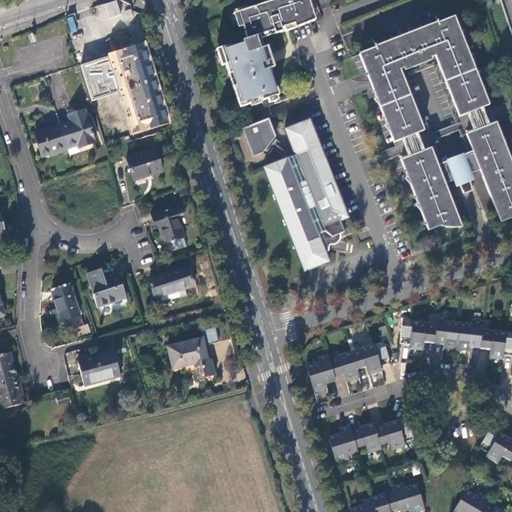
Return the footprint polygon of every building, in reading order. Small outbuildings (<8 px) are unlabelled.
[(290,20),(317,11),(319,10),(315,0),(278,0),(238,14),(245,36),(290,20)] [(511,0),(501,0),(511,32),(511,0)] [(92,3),(91,16),(120,19),(120,24),(131,25),(131,18),(131,10),(118,9),(118,5),(92,3)] [(317,15),(317,11),(290,20),(291,23),(317,15)] [(461,117),(490,105),(456,17),(440,23),(436,13),(436,14),(439,22),(377,46),(374,38),(373,38),(374,40),(364,44),(367,52),(361,54),(395,143),(425,131),(401,69),(406,68),(406,70),(433,60),(432,57),(437,55),(461,117)] [(290,20),(245,36),(246,40),(221,48),(239,108),(278,94),(270,67),(274,66),(270,55),(267,56),(260,33),(277,28),(278,31),(289,28),(288,24),(291,23),(290,20)] [(109,56),(81,64),(92,100),(118,92),(131,134),(170,124),(146,40),(107,53),(109,56)] [(497,122),(490,105),(461,117),(467,134),(497,122)] [(71,122),(60,125),(68,149),(77,146),(78,148),(95,143),(84,111),(69,116),(71,122)] [(271,119),(244,129),(255,157),(265,153),(278,137),(271,119)] [(329,262),(327,256),(325,253),(330,238),(339,234),(344,232),(340,222),(349,219),(309,121),(284,130),(294,156),(264,168),(304,272),(329,262)] [(511,161),(497,122),(467,134),(474,152),(438,166),(432,148),(402,160),(429,230),(445,224),(446,227),(451,228),(458,228),(462,227),(446,184),(456,180),(458,185),(461,185),(463,190),(473,186),(471,180),(473,180),(471,174),(481,170),(501,222),(511,218),(511,161)] [(68,149),(60,125),(35,133),(42,157),(68,149)] [(425,131),(395,143),(402,160),(432,148),(425,131)] [(68,149),(70,156),(79,152),(78,148),(77,146),(68,149)] [(128,159),(136,186),(153,180),(152,177),(163,173),(156,150),(128,159)] [(158,222),(164,243),(185,238),(178,216),(185,214),(182,204),(152,213),(155,222),(158,222)] [(325,253),(327,256),(331,247),(338,244),(340,240),(340,238),(340,236),(339,234),(330,238),(325,253)] [(160,297),(184,289),(194,286),(188,267),(149,280),(155,299),(160,297)] [(88,273),(99,308),(127,300),(123,286),(122,286),(118,273),(105,277),(102,269),(88,273)] [(52,293),(60,322),(79,317),(69,288),(52,293)] [(187,295),(184,289),(160,297),(162,302),(171,299),(173,299),(187,295)] [(511,356),(511,333),(484,330),(485,321),(475,319),(475,324),(448,321),(448,316),(438,315),(437,324),(403,320),(401,343),(411,344),(410,348),(424,350),(425,342),(444,344),(444,348),(470,351),(471,347),(491,349),(490,358),(503,360),(504,355),(511,356)] [(201,330),(202,338),(204,346),(219,342),(215,327),(201,330)] [(204,346),(202,338),(167,347),(172,369),(183,367),(185,374),(194,372),(196,380),(215,375),(211,358),(207,359),(204,346)] [(320,362),(307,366),(315,392),(328,388),(326,384),(336,381),(335,377),(344,374),(347,382),(360,378),(357,370),(367,367),(369,375),(382,371),(381,367),(391,364),(384,341),(339,356),(338,351),(319,357),(320,362)] [(0,354),(0,409),(23,404),(21,397),(23,394),(20,391),(11,352),(0,354)] [(76,361),(83,386),(109,379),(110,382),(121,379),(114,352),(76,361)] [(55,398),(57,405),(68,402),(66,395),(55,398)] [(405,443),(414,440),(407,417),(376,427),(374,423),(361,427),(359,423),(340,429),(342,433),(329,437),(337,463),(350,460),(348,455),(358,452),(356,448),(367,445),(370,454),(382,450),(381,445),(391,442),(393,450),(407,446),(405,443)] [(511,439),(492,428),(480,447),(489,453),(487,457),(498,463),(502,455),(511,461),(511,460),(511,439)] [(351,508),(352,511),(390,511),(391,511),(400,508),(401,511),(403,511),(411,510),(411,511),(418,511),(425,510),(417,483),(404,488),(402,483),(383,489),(385,493),(363,500),(364,505),(351,508)] [(504,511),(496,507),(498,503),(481,493),(479,497),(467,490),(453,511),(504,511)]
